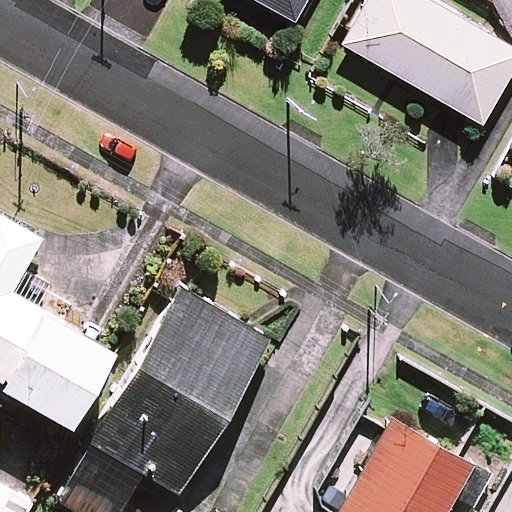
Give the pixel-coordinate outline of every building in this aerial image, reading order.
[(306,0),(255,0),(295,21),(306,0)] [(511,71),(511,47),(429,0),(366,0),(342,43),(482,124),(511,71)] [(0,377),(55,409),(96,335),(25,296),(39,272),(16,259),(32,230),(0,212),(0,377)] [(258,331),(169,280),(63,465),(118,497),(136,465),(170,484),(258,331)] [(436,511),(464,463),(384,417),(329,511),(436,511)] [(0,511),(18,511),(26,498),(0,483),(0,511)]
